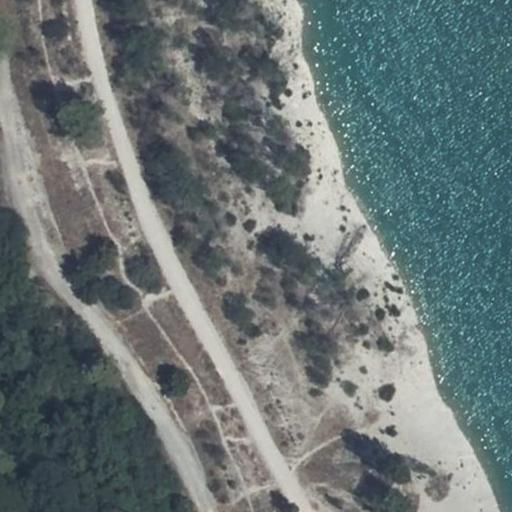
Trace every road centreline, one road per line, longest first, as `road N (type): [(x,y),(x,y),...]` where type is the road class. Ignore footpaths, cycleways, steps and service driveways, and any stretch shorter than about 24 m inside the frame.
road 1 (track): [(308,511),(155,239),(84,0)]
road 2 (track): [(0,30),(2,64),(52,246),(170,432),(206,511)]
